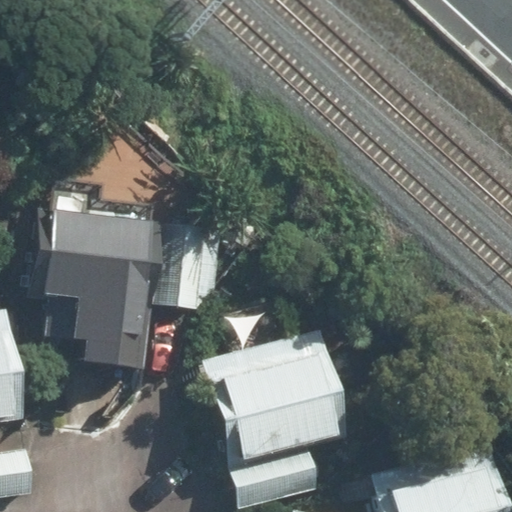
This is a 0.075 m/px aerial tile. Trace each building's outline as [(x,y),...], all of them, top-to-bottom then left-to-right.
[(223,193),(44,185),(39,287),(219,295),(223,193)] [(11,306),(0,307),(0,412),(24,409),(11,306)] [(264,306),(225,316),(232,346),(202,354),(227,457),(352,426),(326,323),(272,336),(264,306)] [(511,511),(511,460),(505,429),(378,459),(387,494),(379,496),(383,511),(511,511)] [(33,442),(0,446),(0,488),(38,483),(33,442)]
